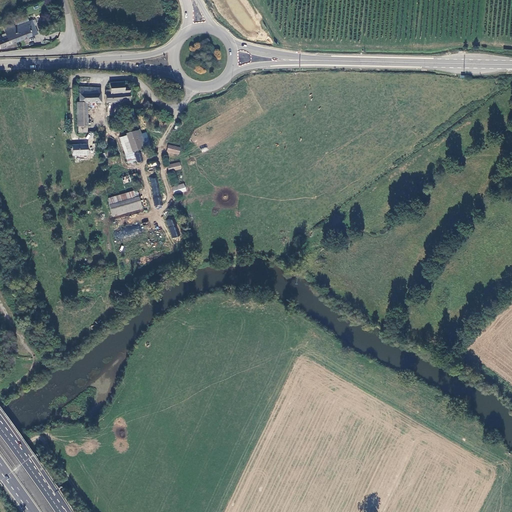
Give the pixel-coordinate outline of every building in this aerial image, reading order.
[(7,37),(0,39),(0,46),(1,48),(37,34),(32,21),(5,31),(7,37)] [(123,88),(123,82),(109,82),(109,89),(107,89),(108,93),(105,93),(105,102),(130,101),(129,87),(123,88)] [(100,88),(78,88),(78,102),(76,102),(76,127),(77,126),(86,126),(87,126),(86,102),(100,102),(100,88)] [(132,115),(131,109),(124,111),(125,115),(122,116),(124,119),(127,118),(126,117),(132,115)] [(144,147),(139,130),(125,134),(126,135),(119,137),(124,153),(144,147)] [(86,144),(71,145),(72,155),(80,155),(80,154),(87,154),(86,144)] [(166,151),(179,155),(181,148),(168,144),(166,151)] [(141,149),(126,154),(128,160),(143,156),(141,149)] [(169,172),(182,169),(180,162),(167,165),(169,172)] [(135,173),(121,177),(122,183),(136,178),(135,173)] [(174,195),(186,191),(184,183),(172,187),(174,195)] [(106,198),(111,216),(140,208),(135,190),(106,198)] [(172,218),(166,220),(172,238),(178,236),(172,218)]
